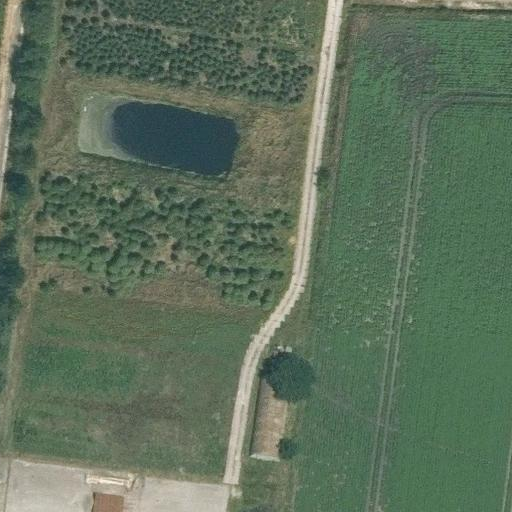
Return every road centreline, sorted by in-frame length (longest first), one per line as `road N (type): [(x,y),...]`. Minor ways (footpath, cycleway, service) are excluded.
road 1 (track): [(0,470),(228,498),(249,368),(293,295),(300,268),(336,0)]
road 2 (unclassified): [(22,0),(0,168)]
